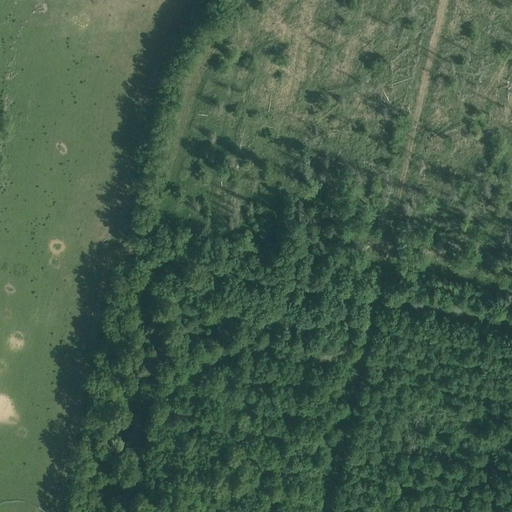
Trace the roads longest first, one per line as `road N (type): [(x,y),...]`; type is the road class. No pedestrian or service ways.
road 1 (track): [(62,511),(145,83),(188,0)]
road 2 (track): [(430,0),(320,511)]
road 3 (unknown): [(511,322),(366,293)]
